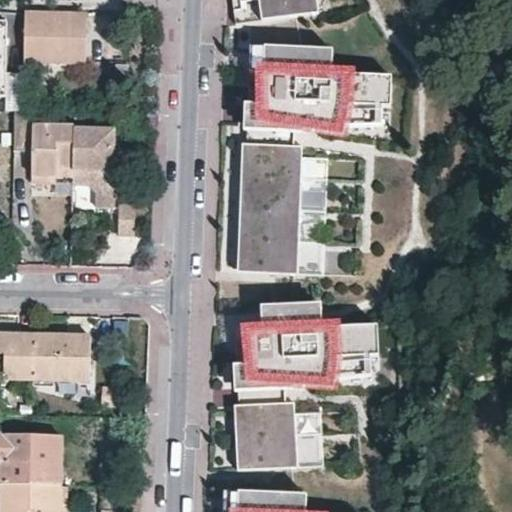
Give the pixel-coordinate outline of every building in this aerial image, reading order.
[(232,0),(235,25),(332,13),(330,0),(232,0)] [(57,11),(25,11),(24,54),(55,55),(54,63),(87,64),(88,21),(57,21),(57,11)] [(88,12),(57,11),(57,21),(88,21),(88,12)] [(23,112),(24,73),(5,73),(7,21),(0,20),(0,96),(5,96),(5,111),(16,111),(23,112)] [(93,20),(93,53),(124,53),(124,20),(93,20)] [(394,78),(333,76),(334,51),(250,48),(249,73),(262,73),(262,81),(249,81),(242,273),(325,276),(326,250),(370,252),(374,143),(391,143),(394,78)] [(55,55),(24,54),(24,63),(54,63),(55,55)] [(70,142),(70,125),(40,125),(40,112),(23,112),(16,111),(14,151),(33,151),(32,184),(56,184),(56,179),(73,179),(73,142),(70,142)] [(115,188),(115,128),(74,128),(73,142),(73,179),(72,185),(90,186),(96,193),(96,208),(115,209),(115,188)] [(119,203),(119,237),(132,237),(133,203),(119,203)] [(248,342),(235,342),(235,471),(324,467),(322,442),(368,440),(366,393),(381,393),(378,327),(323,330),(322,305),(261,308),(262,333),(247,333),(248,342)] [(33,334),(0,332),(0,383),(5,384),(5,377),(33,378),(33,334)] [(91,335),(33,334),(33,378),(89,380),(91,335)] [(122,386),(105,385),(104,403),(121,404),(122,386)] [(0,433),(0,484),(58,486),(59,435),(0,433)] [(121,460),(104,460),(104,486),(120,486),(121,460)] [(56,511),(58,486),(0,484),(0,511),(56,511)] [(225,493),(223,511),(335,511),(336,496),(225,493)]
